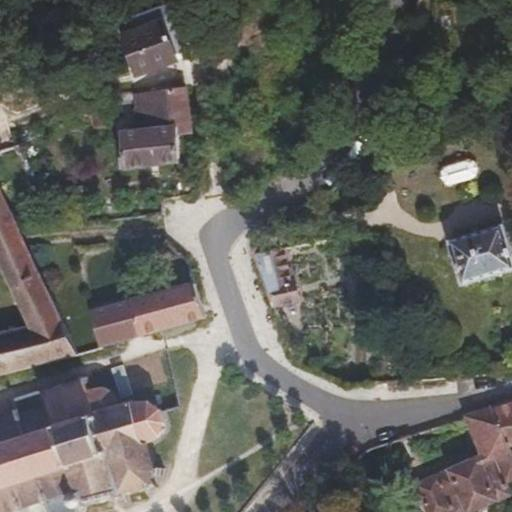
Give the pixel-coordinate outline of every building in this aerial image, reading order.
[(176,61),(158,10),(112,26),(129,77),(176,61)] [(192,134),(185,90),(149,95),(153,125),(144,126),(145,132),(120,135),(124,171),(182,164),(179,136),(192,134)] [(0,264),(32,331),(0,339),(0,379),(80,359),(78,355),(63,324),(0,190),(0,264)] [(511,223),(462,234),(471,278),(511,269),(511,223)] [(286,281),(274,251),(254,258),(273,308),(298,298),(290,279),(286,281)] [(90,317),(103,350),(205,321),(195,287),(88,312),(90,317)] [(90,317),(63,324),(78,355),(103,350),(90,317)] [(185,354),(159,361),(165,382),(190,375),(185,354)] [(19,420),(0,425),(0,511),(24,511),(28,511),(46,506),(47,511),(84,511),(83,508),(148,488),(156,476),(148,447),(160,442),(165,428),(160,412),(146,406),(133,407),(118,410),(117,404),(118,399),(112,392),(104,391),(90,394),(87,382),(14,404),(19,420)] [(511,451),(511,409),(493,414),(509,452),(511,451)] [(493,414),(469,422),(484,459),(419,486),(429,511),(476,511),(511,497),(507,486),(511,484),(511,459),(509,452),(493,414)]
